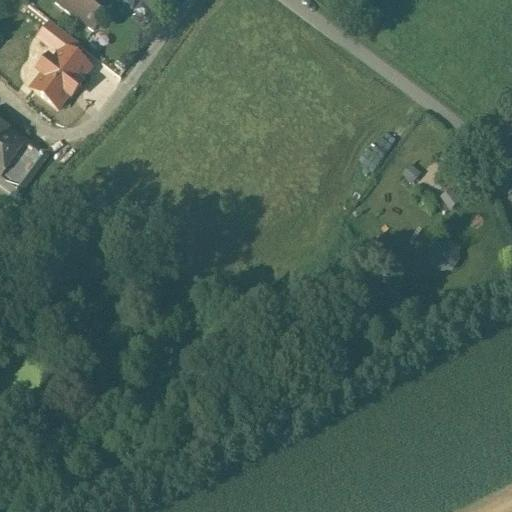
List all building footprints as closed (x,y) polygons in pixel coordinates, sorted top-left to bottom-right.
[(113,7),(103,0),(57,0),(54,5),(92,34),(113,7)] [(134,0),(142,6),(144,2),(154,10),(161,0),(134,0)] [(63,52),(70,58),(78,47),(49,25),(38,41),(59,57),(63,52)] [(80,86),(90,73),(70,58),(63,52),(59,57),(53,65),(47,61),(35,76),(42,81),(31,94),(58,115),(69,101),(72,104),(84,88),(80,86)] [(0,128),(0,186),(13,196),(40,158),(0,128)] [(452,238),(426,248),(435,272),(461,262),(452,238)]
